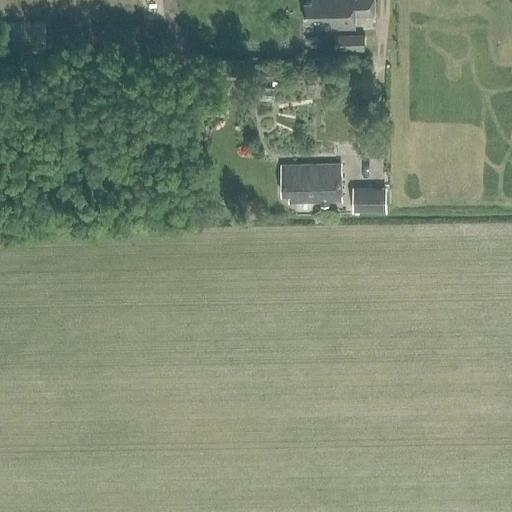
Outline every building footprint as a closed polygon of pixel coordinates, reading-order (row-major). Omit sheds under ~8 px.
[(374,15),(373,0),(312,0),(312,4),(305,4),(305,22),(312,22),(312,28),(355,27),(355,15),(374,15)] [(365,34),(336,35),(336,51),(365,50),(365,34)] [(227,60),(227,75),(244,76),(244,61),(227,60)] [(289,202),(342,201),(341,165),(282,166),(282,195),(289,195),(289,202)] [(388,211),(388,189),(355,189),(354,211),(388,211)]
